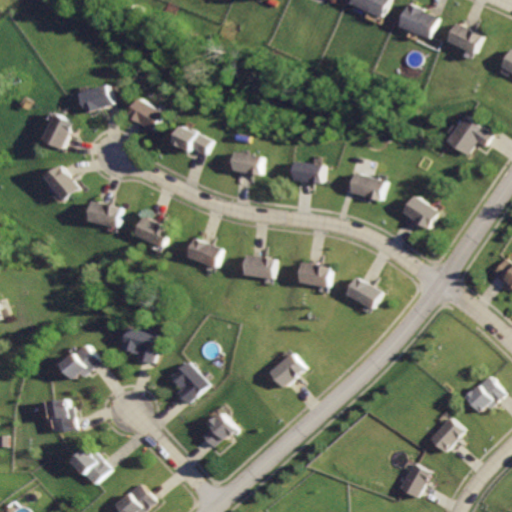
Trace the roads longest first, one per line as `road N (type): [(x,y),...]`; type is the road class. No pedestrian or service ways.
road 1 (residential): [(214,511),(410,325),(511,179)]
road 2 (residential): [(118,153),(224,208),(357,232),(437,283)]
road 3 (residential): [(221,506),(140,411)]
